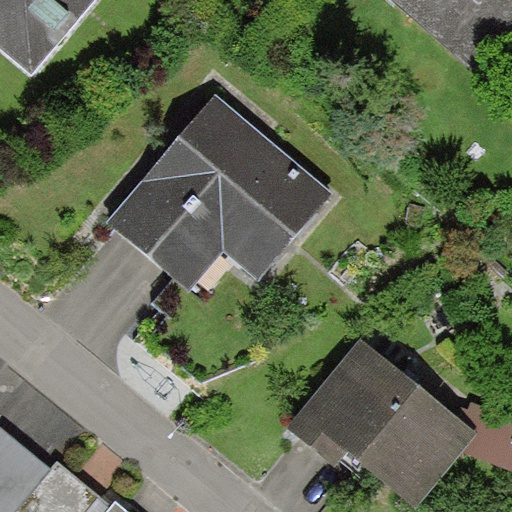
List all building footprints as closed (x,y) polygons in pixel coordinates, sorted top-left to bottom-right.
[(0,0),(0,51),(32,79),(98,0),(0,0)] [(451,0),(390,0),(426,30),(451,0)] [(511,0),(451,0),(426,30),(474,74),(511,31),(511,0)] [(333,196),(216,97),(108,224),(190,293),(224,252),(260,282),(333,196)] [(457,418),(360,341),(288,432),(335,470),(346,456),(416,511),(462,453),(477,434),(457,418)] [(460,408),(457,418),(477,434),(462,453),(511,472),(511,418),(471,403),(469,410),(460,408)] [(0,418),(2,416),(0,414),(0,511),(18,511),(53,472),(0,427),(0,418)] [(109,511),(113,508),(59,464),(53,472),(18,511),(109,511)]
